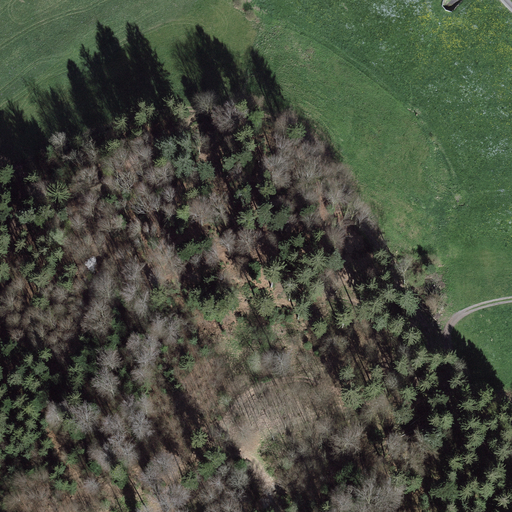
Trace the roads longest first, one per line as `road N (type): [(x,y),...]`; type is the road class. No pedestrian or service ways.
road 1 (track): [(0,171),(168,110),(247,111),(275,120),(321,164),(447,350)]
road 2 (track): [(511,299),(458,316),(447,350),(511,504)]
